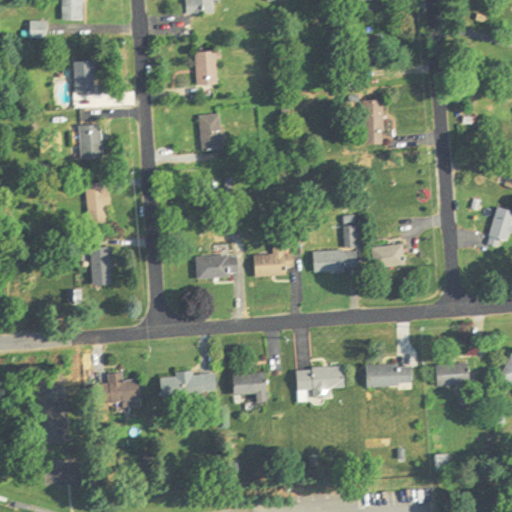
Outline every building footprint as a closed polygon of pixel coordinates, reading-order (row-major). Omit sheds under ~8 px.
[(87,20),(86,0),(64,0),(65,20),(87,20)] [(188,0),(189,15),(216,14),(215,0),(188,0)] [(33,38),(50,38),(50,21),(33,21),(33,38)] [(198,51),(198,85),(220,85),(219,51),(198,51)] [(77,61),(77,93),(98,93),(98,61),(77,61)] [(365,100),(365,143),(385,143),(385,100),(365,100)] [(224,116),(203,116),(203,151),(224,151),(224,116)] [(106,160),(106,125),(82,125),(82,160),(106,160)] [(112,184),(90,184),(90,224),(112,224),(112,184)] [(489,245),(508,250),(511,235),(511,209),(501,206),(489,245)] [(317,273),(359,271),(357,237),(348,237),(349,250),(316,252),(317,273)] [(113,286),(113,240),(93,240),(93,286),(113,286)] [(258,255),(258,277),(294,276),(293,255),(288,255),(288,245),(275,246),(276,255),(258,255)] [(376,245),(376,267),(407,267),(407,245),(376,245)] [(200,257),(200,279),(241,278),(241,256),(200,257)] [(511,384),(511,358),(502,381),(511,384)] [(472,365),(439,366),(439,387),(473,386),(472,365)] [(369,366),(369,388),(415,388),(415,366),(369,366)] [(300,369),(300,391),(317,391),(317,399),(334,398),(334,389),(347,389),(347,368),(300,369)] [(218,373),(162,376),(163,398),(219,395),(218,373)] [(259,403),(270,402),(269,373),(236,374),(236,395),(259,395),(259,403)] [(142,380),(110,380),(110,401),(142,401),(142,380)] [(438,456),(438,470),(449,470),(449,456),(438,456)]
